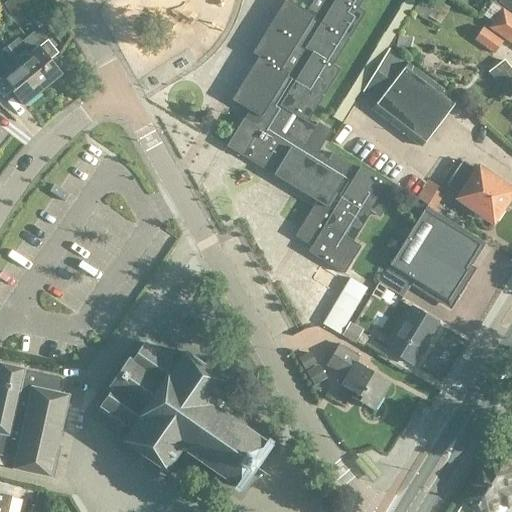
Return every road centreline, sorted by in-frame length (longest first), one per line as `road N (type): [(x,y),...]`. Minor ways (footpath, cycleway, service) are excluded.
road 1 (unclassified): [(380,511),(322,447),(196,227)]
road 2 (unclassified): [(94,385),(196,227)]
road 3 (primary): [(412,511),(511,352)]
road 4 (residential): [(0,209),(44,151),(120,91)]
road 5 (unclassified): [(196,227),(120,91)]
